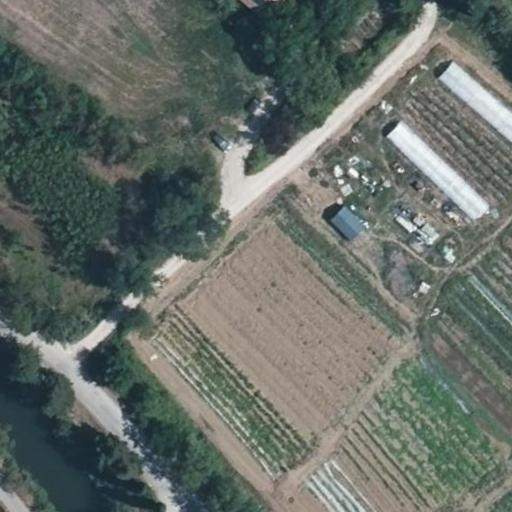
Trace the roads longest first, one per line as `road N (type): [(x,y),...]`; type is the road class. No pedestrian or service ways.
road 1 (track): [(65,364),(422,35),(427,0)]
road 2 (unclassified): [(0,322),(65,364),(191,511)]
